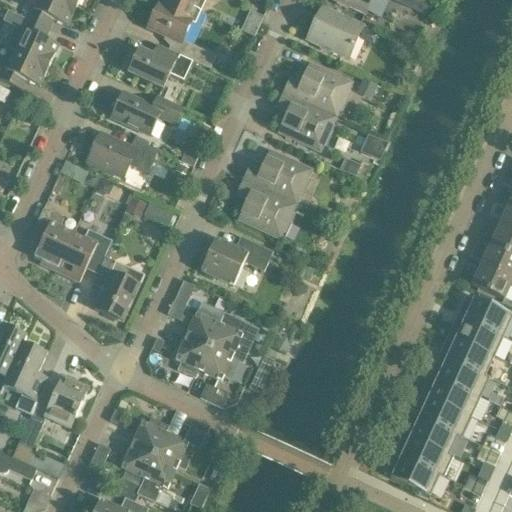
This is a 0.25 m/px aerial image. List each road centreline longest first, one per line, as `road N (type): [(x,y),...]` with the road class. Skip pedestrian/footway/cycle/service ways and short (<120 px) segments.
road 1 (residential): [(120,371),(146,334),(290,0)]
road 2 (residential): [(0,267),(117,0)]
road 3 (residential): [(431,278),(505,119)]
road 4 (residential): [(120,371),(0,267)]
road 5 (residential): [(56,511),(120,371)]
road 6 (residential): [(240,436),(120,371)]
